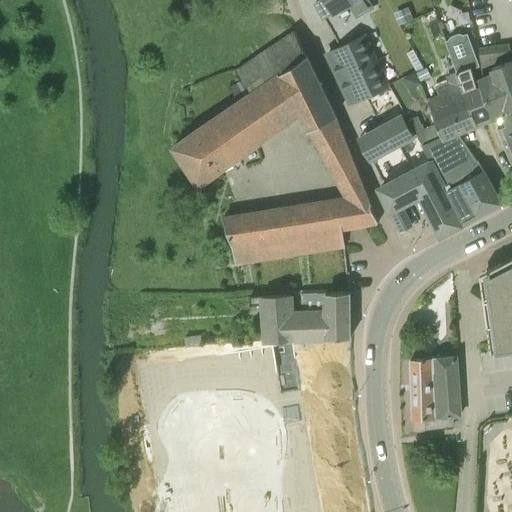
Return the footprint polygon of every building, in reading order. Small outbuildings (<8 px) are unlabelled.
[(355,14),(367,8),(372,6),(368,0),(317,0),(316,1),(331,29),(356,16),(355,14)] [(413,19),(409,7),(395,12),(399,24),(413,19)] [(355,14),(356,16),(331,29),(339,46),(364,34),(376,59),(388,84),(401,78),(367,8),(355,14)] [(336,117),(307,56),(294,29),(236,68),(243,79),(230,87),(239,101),(172,146),(199,183),(303,110),(348,197),(331,200),(346,227),(378,222),(336,117)] [(468,34),(464,35),(460,33),(451,37),(449,40),(445,42),(456,71),(459,81),(478,123),(493,116),(481,85),(478,87),(472,69),(480,66),(468,34)] [(341,76),(376,59),(364,34),(339,46),(329,51),(341,76)] [(482,67),(511,54),(511,50),(509,44),(479,50),(482,67)] [(353,101),(388,84),(376,59),(341,76),(353,101)] [(493,116),(511,107),(511,59),(492,68),(495,73),(479,80),(481,85),(493,116)] [(417,72),(421,80),(431,76),(427,67),(417,72)] [(457,131),(478,123),(459,81),(456,71),(446,75),(447,78),(435,83),(439,93),(427,98),(437,122),(444,137),(457,131)] [(511,107),(493,116),(511,157),(511,107)] [(409,118),(416,131),(425,127),(422,122),(421,123),(417,114),(409,118)] [(371,158),(389,149),(414,136),(402,115),(360,136),(371,158)] [(477,160),(457,131),(444,137),(437,122),(425,127),(416,131),(432,160),(431,161),(432,163),(430,165),(440,184),(443,183),(464,224),(501,202),(478,160),(477,160)] [(424,193),(440,184),(430,165),(432,163),(431,161),(380,187),(399,230),(411,224),(402,204),(424,193)] [(442,235),(464,224),(443,183),(440,184),(424,193),(442,235)] [(343,227),(346,227),(331,200),(312,203),(223,217),(228,230),(233,245),(236,263),(345,245),(343,227)] [(511,256),(491,268),(493,286),(482,288),(490,339),(491,350),(511,347),(511,256)] [(350,291),(330,291),(301,292),(302,309),(295,309),(294,294),(251,297),(251,306),(263,305),(266,341),(296,339),(296,341),(327,339),(327,337),(351,337),(350,291)] [(193,335),(186,336),(187,345),(194,344),(202,343),(201,334),(193,335)] [(427,426),(453,425),(453,415),(460,415),(457,356),(411,358),(413,418),(427,417),(427,426)]
